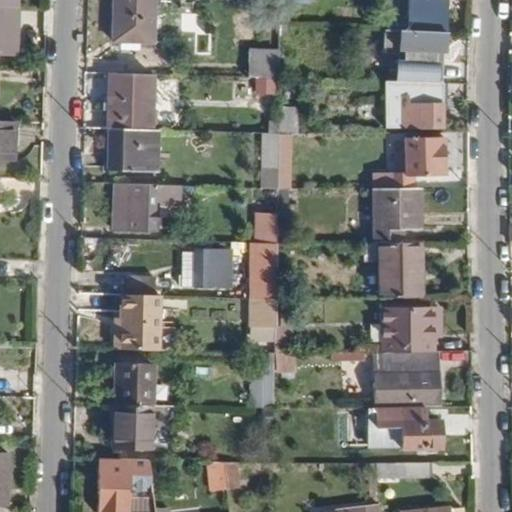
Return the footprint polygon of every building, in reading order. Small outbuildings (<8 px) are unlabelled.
[(151,19),(151,0),(112,0),(112,18),(151,19)] [(442,31),(443,0),(406,0),(405,29),(442,31)] [(13,33),(13,4),(0,3),(0,49),(5,50),(5,33),(13,33)] [(150,38),(151,19),(112,18),(112,37),(150,38)] [(205,29),(205,20),(185,20),(185,29),(205,29)] [(441,50),(442,31),(405,29),(375,27),(374,46),(441,50)] [(12,50),(13,33),(5,33),(5,50),(12,50)] [(278,76),(279,47),(247,47),(246,75),(278,76)] [(433,81),(433,67),(408,66),(407,80),(433,81)] [(149,127),(150,73),(107,72),(105,125),(107,125),(149,127)] [(439,124),(439,103),(421,103),(421,95),(383,95),(383,124),(439,124)] [(295,132),(296,106),(277,106),(276,131),(288,131),(295,132)] [(0,157),(11,158),(12,119),(0,118),(0,157)] [(152,169),(154,127),(149,127),(107,125),(105,167),(152,169)] [(275,187),(276,131),(258,131),(257,186),(275,187)] [(288,155),(288,131),(276,131),(276,155),(288,155)] [(413,185),(413,172),(443,173),(442,137),(402,137),(402,161),(394,161),(394,170),(386,170),(386,185),(413,185)] [(402,161),(402,150),(393,151),(394,161),(402,161)] [(178,206),(177,184),(113,181),(111,226),(152,227),(152,205),(178,206)] [(416,228),(416,185),(413,185),(386,185),(371,186),(372,241),(391,241),(391,227),(401,227),(416,228)] [(286,200),(286,187),(275,187),(275,201),(286,200)] [(274,241),(274,210),(254,210),(253,241),(274,241)] [(401,241),(401,227),(391,227),(391,241),(401,241)] [(417,295),(416,240),(401,241),(391,241),(372,241),(361,241),(361,259),(376,259),(375,295),(417,295)] [(273,297),(274,241),(253,241),(248,241),(248,296),(273,297)] [(229,286),(229,246),(204,246),(204,248),(178,248),(178,286),(229,286)] [(146,293),(146,275),(119,275),(120,292),(146,293)] [(155,347),(157,293),(146,293),(120,292),(118,292),(117,315),(117,323),(110,322),(109,346),(155,347)] [(273,308),(273,297),(248,296),(248,324),(272,325),(273,308)] [(290,304),(289,297),(273,297),(273,305),(290,304)] [(430,335),(430,307),(380,307),(380,349),(430,349),(430,335)] [(440,335),(439,307),(430,307),(430,335),(440,335)] [(288,341),(288,308),(273,308),(272,325),(272,339),(272,349),(285,349),(285,342),(288,341)] [(272,339),(272,325),(248,324),(248,339),(272,339)] [(292,361),(292,349),(285,349),(272,349),(272,360),(292,361)] [(437,406),(436,349),(430,349),(380,349),(375,349),(374,370),(370,370),(370,405),(437,406)] [(271,406),(272,358),(251,358),(249,405),(271,406)] [(148,402),(149,362),(113,360),(111,400),(148,402)] [(147,447),(148,402),(111,400),(109,446),(147,447)] [(437,445),(436,418),(399,419),(399,446),(437,445)] [(151,511),(145,457),(96,456),(95,511),(124,511),(151,511)] [(224,484),(221,459),(205,459),(207,485),(224,484)] [(235,482),(232,459),(221,459),(224,484),(235,482)] [(426,472),(426,459),(372,460),(374,474),(426,472)] [(378,511),(377,502),(323,509),(323,511),(378,511)]
